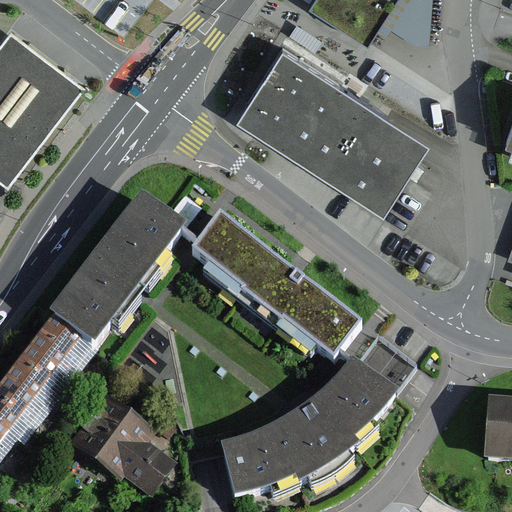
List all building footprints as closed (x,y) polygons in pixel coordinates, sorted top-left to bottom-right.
[(313,0),(312,3),(368,40),(384,20),(429,46),(432,0),(313,0)] [(8,33),(0,44),(0,180),(6,185),(80,87),(8,33)] [(282,44),(236,116),(383,209),(429,138),(282,44)] [(183,238),(146,208),(56,321),(0,393),(0,449),(55,379),(83,342),(93,350),(139,296),(183,238)] [(289,276),(220,224),(197,254),(337,360),(360,330),(289,276)] [(351,369),(334,388),(304,414),(272,434),(225,452),(238,501),(295,481),(298,486),(353,451),(349,446),(391,402),(351,369)] [(101,405),(68,452),(117,487),(120,482),(149,503),(172,471),(144,452),(152,441),(101,405)] [(511,411),(493,410),(490,461),(511,462),(511,411)]
